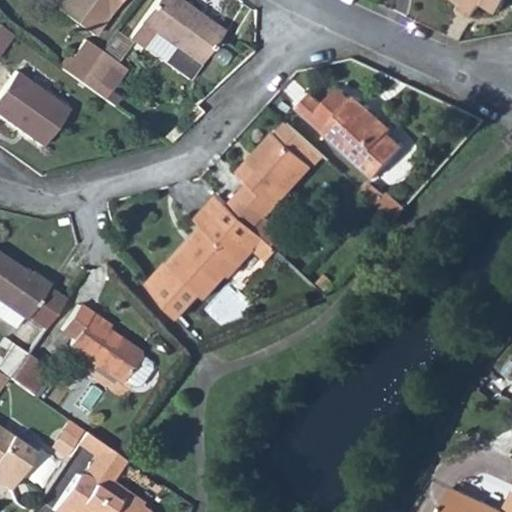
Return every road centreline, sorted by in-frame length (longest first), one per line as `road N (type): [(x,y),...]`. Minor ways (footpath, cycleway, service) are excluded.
road 1 (residential): [(317,8),(192,157),(53,197),(0,182)]
road 2 (residential): [(317,8),(500,79)]
